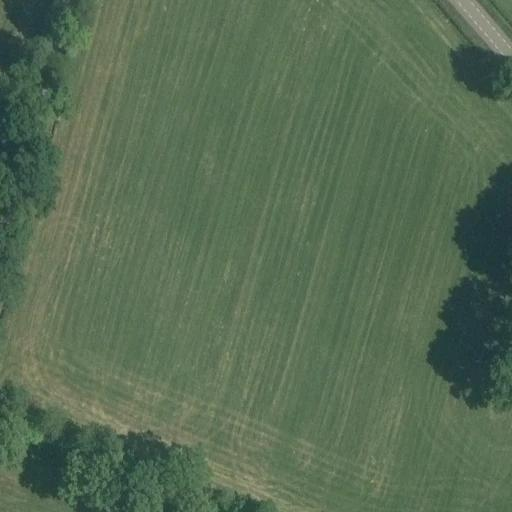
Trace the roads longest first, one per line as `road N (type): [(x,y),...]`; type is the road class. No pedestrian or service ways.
road 1 (unclassified): [(0,247),(69,0)]
road 2 (track): [(0,432),(192,511)]
